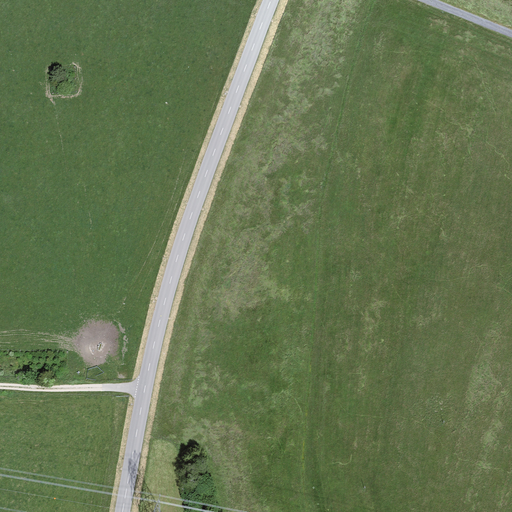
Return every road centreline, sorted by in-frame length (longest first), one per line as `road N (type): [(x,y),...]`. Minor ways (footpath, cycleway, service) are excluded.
road 1 (tertiary): [(120,511),(196,196),(270,0)]
road 2 (track): [(0,386),(144,387)]
